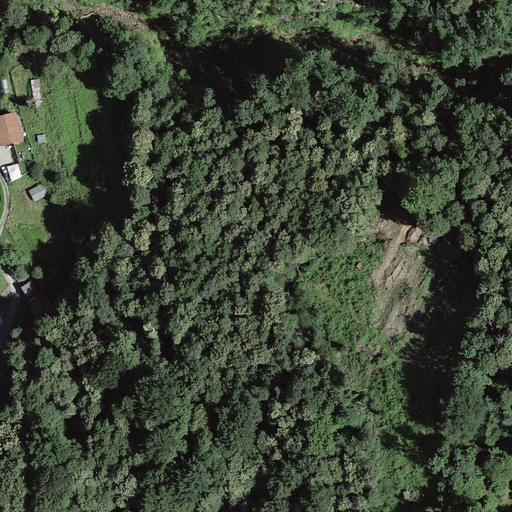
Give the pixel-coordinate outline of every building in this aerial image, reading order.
[(15,112),(0,115),(0,146),(23,141),(15,112)] [(31,169),(28,160),(20,163),(23,172),(31,169)] [(12,178),(23,175),(18,161),(8,164),(12,178)] [(41,184),(28,191),(34,202),(47,194),(41,184)] [(446,244),(454,258),(467,251),(459,237),(446,244)] [(21,287),(34,279),(25,266),(13,274),(21,287)] [(34,279),(21,287),(29,299),(41,290),(34,279)] [(41,290),(29,299),(33,305),(28,308),(35,318),(52,306),(41,290)]
